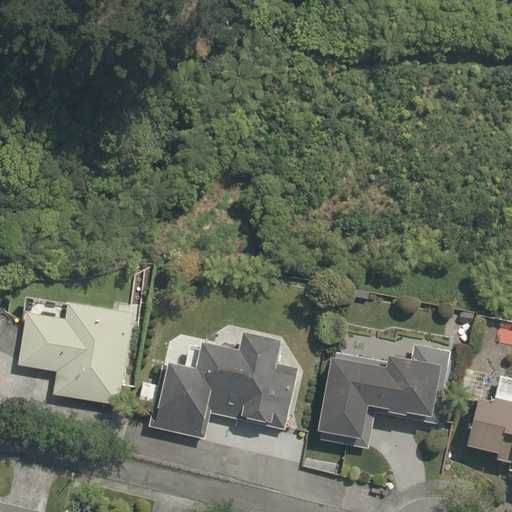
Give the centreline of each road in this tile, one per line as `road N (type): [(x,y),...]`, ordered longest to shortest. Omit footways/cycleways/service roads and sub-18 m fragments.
road 1 (track): [(511,72),(392,82),(328,77),(285,66),(197,0)]
road 2 (residential): [(314,511),(178,466),(0,433)]
